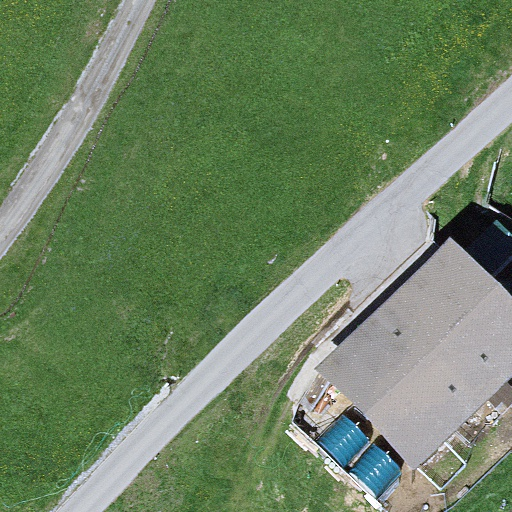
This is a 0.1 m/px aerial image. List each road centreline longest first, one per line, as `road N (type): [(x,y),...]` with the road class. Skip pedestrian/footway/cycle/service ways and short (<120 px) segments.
road 1 (unclassified): [(511,94),(364,229),(88,511)]
road 2 (residential): [(0,221),(61,141),(135,0)]
